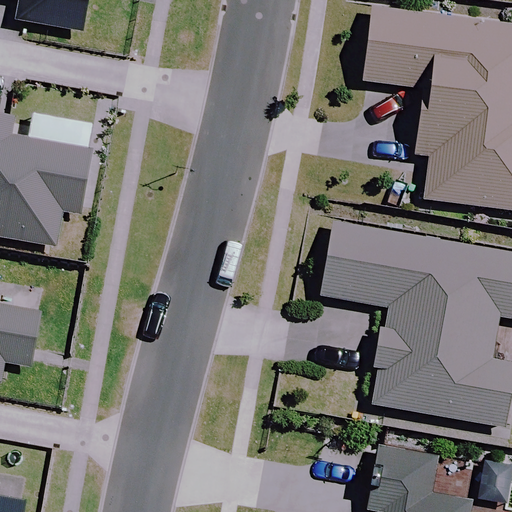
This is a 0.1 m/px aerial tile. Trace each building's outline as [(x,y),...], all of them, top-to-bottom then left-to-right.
[(15,25),(81,37),(87,0),(0,0),(19,3),(15,25)] [(427,158),(422,200),(511,211),(511,27),(368,10),(359,81),(419,88),(410,156),(427,158)] [(0,243),(54,253),(60,218),(78,221),(90,155),(10,141),(13,122),(0,120),(0,243)] [(511,256),(329,223),(316,296),(384,308),(380,332),(376,331),(369,369),(373,369),(367,405),(498,428),(509,366),(487,362),(495,318),(511,320),(511,256)] [(0,380),(2,367),(29,371),(38,317),(0,310),(0,380)] [(374,511),(467,511),(470,502),(425,494),(432,457),(373,446),(362,508),(374,510),(374,511)]
